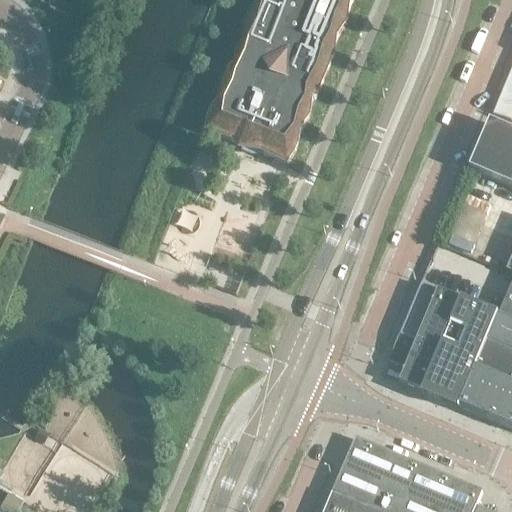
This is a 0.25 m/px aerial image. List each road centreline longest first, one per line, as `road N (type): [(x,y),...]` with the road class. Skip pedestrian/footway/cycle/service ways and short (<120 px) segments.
road 1 (tertiary): [(378,167),(332,240),(282,373)]
road 2 (tertiary): [(305,381),(378,167)]
road 3 (unclassified): [(511,468),(305,381)]
road 4 (tertiary): [(378,167),(441,0)]
road 5 (unclassified): [(0,162),(36,90),(38,60),(30,34),(0,10)]
road 6 (tertiary): [(282,373),(221,511)]
road 7 (tertiary): [(246,511),(305,381)]
